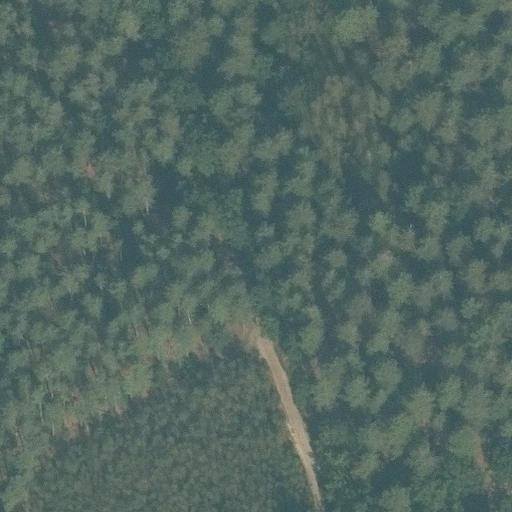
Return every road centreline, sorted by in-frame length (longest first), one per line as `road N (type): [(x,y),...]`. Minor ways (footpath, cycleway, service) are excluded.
road 1 (track): [(206,194),(333,511)]
road 2 (track): [(429,0),(305,122),(236,172)]
road 3 (track): [(130,0),(206,194)]
